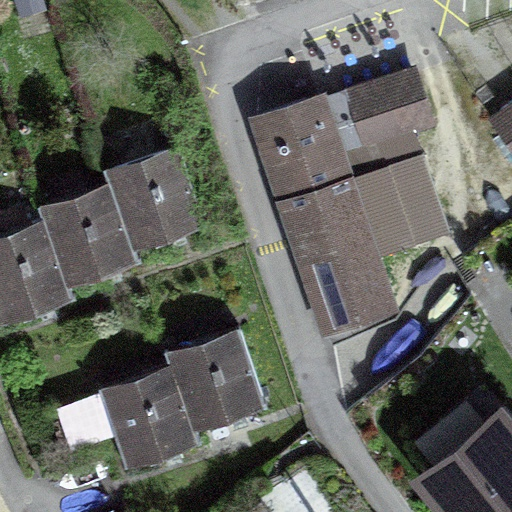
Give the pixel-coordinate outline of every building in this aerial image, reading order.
[(431,116),(414,64),(320,95),(338,148),(410,124),(431,116)] [(373,252),(338,148),(320,95),(260,115),(331,323),(391,303),(373,252)] [(511,104),(493,118),(511,143),(511,104)] [(338,148),(373,252),(445,228),(410,124),(338,148)] [(110,178),(136,259),(139,257),(134,244),(206,221),(182,154),(112,177),(110,178)] [(46,214),(44,215),(71,296),(74,295),(69,280),(136,259),(110,178),(107,179),(112,192),(46,214)] [(71,296),(44,215),(42,215),(46,228),(0,244),(0,318),(41,306),(71,296)] [(170,359),(197,440),(201,438),(195,425),(266,402),(243,336),(239,337),(170,359)] [(103,396),(125,463),(197,440),(170,359),(142,370),(146,382),(103,396)] [(449,511),(511,511),(511,422),(502,410),(420,476),(449,511)]
